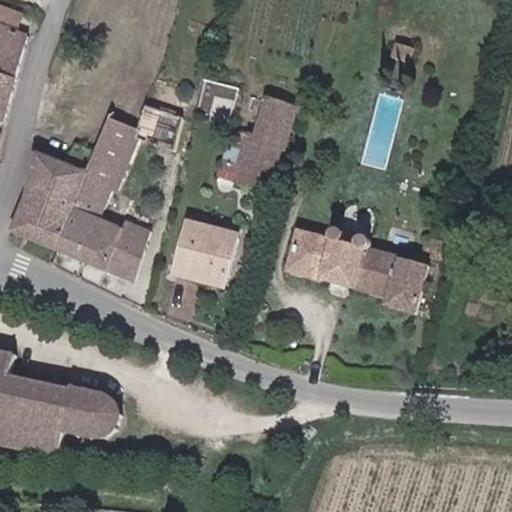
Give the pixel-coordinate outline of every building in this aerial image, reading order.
[(0,115),(8,118),(36,36),(24,32),(30,14),(4,5),(0,18),(0,115)] [(305,108),(251,95),(241,134),(260,139),(253,167),(267,170),(264,180),(278,183),(281,174),(288,176),(305,108)] [(23,234),(143,283),(157,230),(133,219),(136,209),(124,205),(152,143),(181,151),(191,118),(157,105),(147,131),(121,120),(99,174),(47,153),(23,234)] [(236,292),(250,240),(201,227),(187,279),(236,292)] [(431,314),(442,269),(380,253),(382,248),(370,245),(368,250),(357,247),(358,242),(347,239),(346,244),(309,235),(299,276),(402,301),(400,307),(431,314)] [(450,250),(436,246),(433,258),(446,262),(450,250)] [(130,403),(119,397),(25,381),(30,356),(0,350),(0,437),(4,438),(2,448),(28,453),(27,460),(38,462),(39,456),(68,461),(72,466),(76,463),(72,457),(76,437),(109,443),(119,443),(125,441),(132,435),(135,425),(135,417),(133,408),(130,403)]
